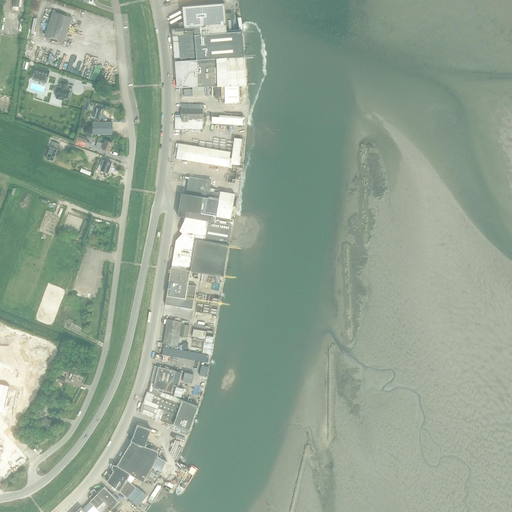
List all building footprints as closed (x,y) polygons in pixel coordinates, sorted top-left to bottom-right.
[(179,28),(171,29),(172,36),(174,59),(196,57),(197,60),(229,57),(244,56),(242,31),(227,33),(224,3),(186,6),(180,9),(183,13),(181,14),(183,18),(183,22),(178,22),(179,28)] [(64,42),(72,18),(53,11),(45,35),(64,42)] [(176,68),(174,68),(175,88),(177,87),(193,86),(193,87),(230,86),(229,57),(175,61),(176,68)] [(60,65),(55,63),(54,66),(67,71),(70,63),(62,61),(60,65)] [(79,76),(82,64),(76,63),(73,74),(79,76)] [(36,67),(32,79),(46,82),(50,70),(36,67)] [(64,98),(67,99),(68,97),(69,97),(70,96),(70,95),(70,94),(70,93),(69,93),(70,91),(66,90),(68,82),(61,80),(59,88),(57,87),(55,95),(59,97),(59,99),(63,100),(64,98)] [(239,86),(225,86),(225,103),(240,103),(239,86)] [(193,89),(184,90),(184,96),(193,97),(193,96),(203,96),(203,87),(193,88),(193,89)] [(103,109),(102,109),(103,105),(96,104),(95,107),(92,117),(100,119),(103,109)] [(188,104),(181,104),(181,109),(181,118),(175,118),(175,130),(203,130),(203,105),(188,104)] [(219,124),(243,126),(243,118),(212,117),(212,123),(219,124)] [(112,135),(112,122),(93,122),(93,134),(93,135),(111,135),(112,135)] [(76,140),(86,143),(87,138),(78,135),(76,140)] [(239,165),(243,139),(235,138),(231,164),(239,165)] [(113,145),(112,144),(113,143),(105,140),(104,144),(97,142),(96,146),(102,149),(110,152),(111,147),(112,147),(113,145)] [(53,161),(59,144),(53,141),(46,159),(53,161)] [(179,143),(176,158),(228,167),(230,152),(179,143)] [(108,173),(111,163),(104,160),(101,159),(99,165),(102,166),(101,170),(108,173)] [(181,193),(178,216),(184,217),(186,217),(210,221),(230,224),(231,218),(235,195),(217,192),(217,189),(215,189),(210,188),(211,180),(189,177),(186,194),(181,193)] [(230,224),(186,217),(179,231),(182,233),(176,240),(171,268),(169,281),(165,304),(192,309),(196,286),(188,285),(190,271),(224,276),(232,225),(230,224)] [(86,221),(81,236),(85,237),(90,222),(86,221)] [(92,224),(86,240),(93,243),(94,239),(90,238),(92,230),(94,231),(96,226),(92,224)] [(178,346),(179,336),(188,338),(190,325),(181,324),(182,321),(167,319),(163,344),(164,344),(170,345),(178,346)] [(206,331),(194,329),(192,336),(205,338),(206,331)] [(192,341),(191,347),(203,349),(202,354),(211,355),(214,344),(204,342),(204,343),(192,341)] [(207,362),(208,355),(163,347),(162,354),(207,362)] [(208,367),(201,365),(199,375),(206,376),(208,367)] [(151,381),(149,388),(158,391),(158,389),(171,392),(173,384),(179,385),(182,373),(155,366),(151,381)] [(67,374),(65,377),(74,380),(76,374),(68,371),(68,370),(62,368),(61,372),(67,374)] [(192,382),(193,372),(183,371),(182,380),(192,382)] [(9,387),(0,385),(0,408),(4,410),(9,387)] [(181,397),(183,389),(176,387),(174,396),(181,397)] [(158,391),(149,388),(148,392),(147,392),(140,412),(161,420),(161,418),(173,422),(176,415),(177,415),(182,400),(157,391),(158,391)] [(43,411),(46,407),(51,398),(50,397),(51,395),(47,393),(46,395),(44,394),(40,403),(37,408),(39,409),(43,411)] [(182,400),(173,425),(189,431),(198,406),(182,400)] [(39,425),(42,426),(49,428),(52,420),(45,418),(44,420),(41,419),(39,425)] [(133,437),(131,440),(132,441),(129,446),(117,465),(113,465),(112,469),(114,470),(109,478),(107,482),(119,492),(120,491),(138,506),(146,496),(136,488),(127,480),(131,473),(143,481),(146,477),(155,482),(167,462),(158,457),(159,451),(145,446),(151,429),(137,424),(133,437)] [(151,435),(148,441),(154,443),(156,437),(151,435)] [(158,485),(147,501),(151,503),(162,487),(158,485)] [(90,502),(89,503),(99,511),(108,511),(119,501),(104,487),(103,488),(89,496),(91,499),(90,501),(90,502)] [(75,511),(99,511),(89,503),(82,509),(81,507),(75,511)]
